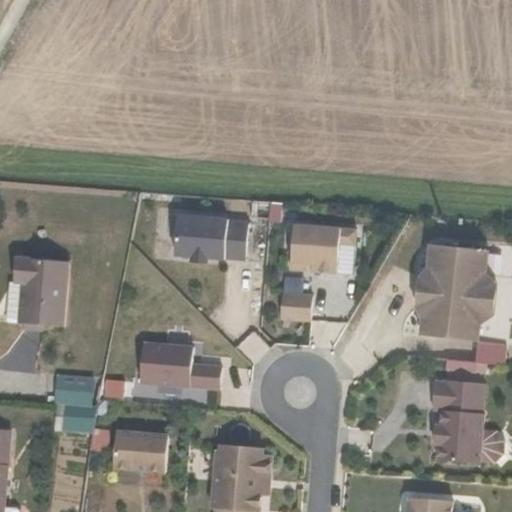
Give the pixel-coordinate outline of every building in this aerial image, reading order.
[(231,222),(181,218),(178,258),(195,259),(212,261),(228,262),(228,261),(248,262),(251,225),(231,223),(231,222)] [(343,230),(297,227),(294,264),(315,266),(314,273),(340,275),(343,230)] [(484,283),(479,279),(482,251),(439,247),(436,274),(434,274),(428,279),(425,309),(430,315),(432,315),(430,336),(472,340),(475,319),(480,317),(485,312),(488,307),(489,301),(489,294),(488,289),(484,283)] [(19,259),(17,284),(26,284),(25,301),(23,326),(64,329),(69,263),(19,259)] [(315,266),(294,264),(293,272),(314,273),(315,266)] [(25,301),(26,284),(17,284),(16,301),(25,301)] [(316,298),(286,296),(284,321),(314,323),(316,298)] [(507,344),(478,342),(477,362),(506,363),(507,344)] [(221,390),(223,369),(193,367),(194,348),(145,344),(142,383),(221,390)] [(60,377),(58,403),(93,406),(95,380),(60,377)] [(446,382),(435,381),(433,410),(442,410),(441,426),(439,445),(438,460),(481,463),(484,414),(483,413),(485,383),(446,381),(446,382)] [(96,430),(99,407),(69,405),(63,430),(96,432),(96,430)] [(0,430),(0,511),(3,511),(11,432),(0,430)] [(113,432),(96,430),(96,432),(93,450),(110,452),(113,432)] [(172,436),(120,431),(117,468),(169,473),(172,436)] [(505,433),(486,432),(485,453),(505,454),(505,433)] [(265,449),(222,445),(222,452),(214,451),(209,509),(217,510),(216,511),(262,511),(265,480),(273,474),(273,463),(267,455),(264,455),(265,449)] [(273,474),(265,480),(264,497),(271,497),(273,474)] [(453,511),(454,501),(410,498),(409,511),(453,511)]
